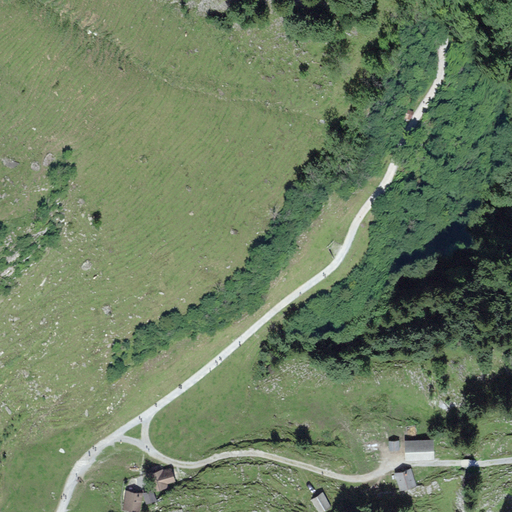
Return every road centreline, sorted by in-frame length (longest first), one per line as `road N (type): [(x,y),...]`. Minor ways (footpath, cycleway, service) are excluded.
road 1 (track): [(62,511),(73,474),(90,454),(340,259),(438,81),(450,0)]
road 2 (track): [(150,412),(145,445),(166,463),(245,453),(359,480),(392,466),(511,461)]
